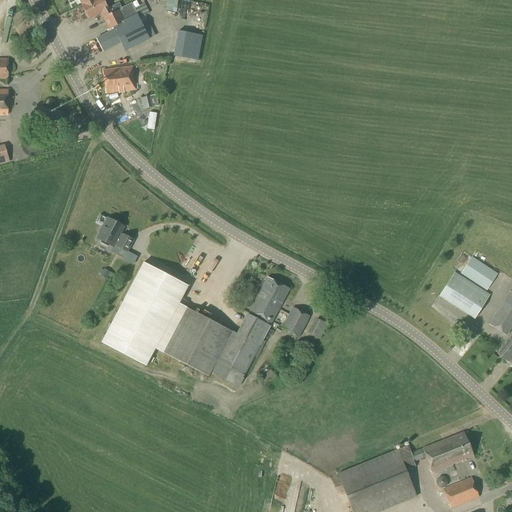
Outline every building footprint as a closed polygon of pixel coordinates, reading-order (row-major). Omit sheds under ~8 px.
[(107,9),(102,0),(93,0),(90,2),(82,6),(89,19),(101,13),(109,29),(113,28),(114,30),(96,39),(103,52),(120,43),(125,51),(149,39),(131,4),(121,9),(118,4),(107,9)] [(106,94),(135,90),(132,67),(103,71),(106,94)] [(143,110),(159,106),(157,95),(140,99),(143,110)] [(60,130),(63,113),(38,108),(35,125),(60,130)] [(4,144),(0,145),(0,164),(9,162),(4,144)] [(119,234),(122,227),(108,219),(103,227),(102,227),(99,232),(100,233),(97,239),(101,241),(100,243),(107,246),(108,245),(112,247),(114,244),(117,246),(117,247),(126,252),(133,240),(123,235),(122,236),(119,234)] [(486,292),(497,275),(471,257),(460,275),(486,292)] [(237,335),(232,332),(187,309),(179,304),(188,286),(143,263),(101,344),(131,359),(146,367),(155,349),(164,354),(208,377),(210,373),(238,388),(244,375),(253,357),(257,359),(266,342),(262,340),(270,326),(269,326),(270,323),(271,323),(281,304),(289,289),(267,278),(259,292),(259,293),(249,312),(250,312),(249,315),(248,315),(237,335)] [(474,319),(489,295),(455,273),(439,297),(474,319)] [(506,336),(511,326),(511,294),(511,293),(489,325),(506,336)] [(298,338),(309,317),(293,308),(282,329),(298,338)] [(320,338),(321,336),(327,325),(316,320),(309,333),(320,338)] [(507,363),(511,357),(511,339),(510,338),(497,354),(506,361),(506,362),(507,363)] [(266,388),(277,379),(270,370),(259,380),(266,388)] [(388,399),(318,428),(352,511),(378,511),(416,497),(405,470),(415,466),(413,462),(426,457),(432,472),(472,456),(463,433),(410,454),(388,399)] [(450,508),(478,497),(471,478),(443,489),(450,508)]
